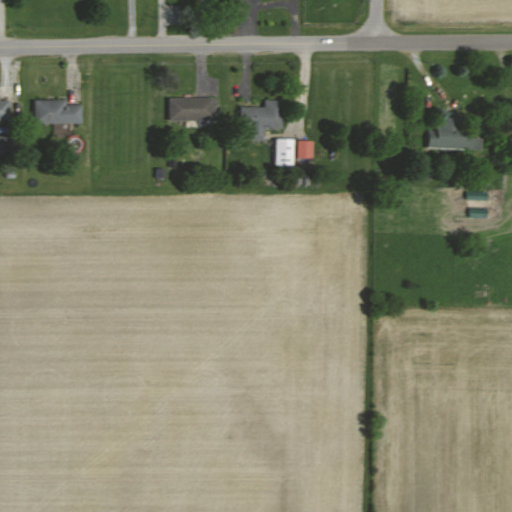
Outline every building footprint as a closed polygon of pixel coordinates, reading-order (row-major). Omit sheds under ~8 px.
[(213,97),(166,98),(167,121),(213,120),(213,97)] [(0,98),(0,121),(9,121),(9,98),(0,98)] [(81,122),(80,104),(65,105),(64,98),(32,99),(33,123),(81,122)] [(263,106),(238,106),(238,126),(247,126),(247,140),(264,140),(264,128),(280,128),(280,100),(263,99),(263,106)] [(430,148),(479,150),(480,138),(457,136),(458,118),(431,117),(430,148)] [(292,138),(274,138),(274,166),(292,167),(292,138)] [(312,158),(312,140),(296,140),(296,158),(312,158)]
